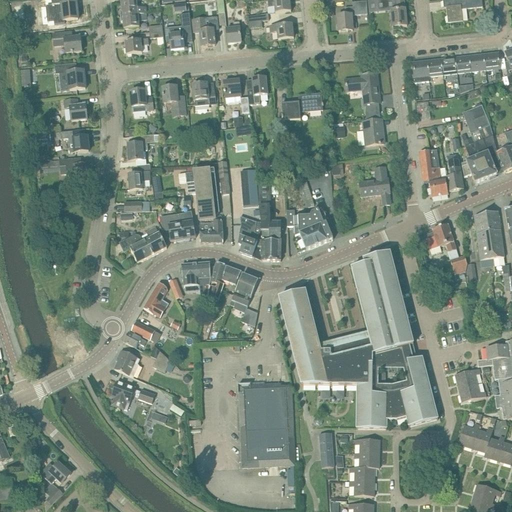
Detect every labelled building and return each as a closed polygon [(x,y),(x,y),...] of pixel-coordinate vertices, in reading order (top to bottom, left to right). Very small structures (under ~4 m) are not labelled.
[(63,22),(68,21),(78,20),(76,3),(65,5),(64,0),(51,0),(53,11),(62,10),(63,22)] [(121,17),(138,15),(146,14),(145,8),(137,9),(136,0),(125,0),(126,3),(121,4),(122,11),(120,12),(121,17)] [(270,2),(269,2),(269,7),(275,7),(276,14),(291,13),(290,5),(289,5),(288,0),(286,0),(274,1),(270,2)] [(386,0),(387,0),(390,0),(395,0),(397,12),(391,12),(392,28),(399,28),(401,28),(407,27),(405,10),(403,0),(386,0)] [(457,0),(452,1),(452,0),(443,1),(444,9),(446,8),(448,25),(463,23),(461,10),(483,8),(481,0),(457,0)] [(351,16),(352,19),(353,17),(368,16),(367,2),(352,3),(353,8),(345,9),(345,16),(351,16)] [(139,29),(138,15),(121,17),(121,23),(123,23),(124,30),(139,29)] [(180,28),(165,30),(165,37),(169,36),(171,51),(184,50),(184,44),(193,43),(190,15),(178,16),(180,28)] [(248,24),(261,23),(268,22),(268,16),(248,18),(248,24)] [(351,16),(345,16),(338,17),(339,33),(353,32),(352,30),(352,25),(352,19),(351,16)] [(193,22),(193,23),(194,33),(200,33),(202,48),(215,47),(215,44),(216,43),(215,41),(214,41),(213,32),(207,32),(206,20),(193,22)] [(226,31),(227,35),(228,45),(241,44),(239,24),(233,25),(234,30),(226,31)] [(277,32),(278,41),(294,39),(293,31),(292,31),(291,26),(292,26),(277,27),(277,28),(270,29),(271,33),(277,32)] [(71,33),(51,35),(53,48),(65,47),(66,54),(82,53),(80,38),(72,39),(71,33)] [(142,54),(141,47),(149,46),(148,40),(125,42),(127,56),(142,54)] [(484,56),(486,71),(499,70),(500,70),(498,54),(484,56)] [(484,56),(470,58),(471,73),(486,71),(484,56)] [(470,58),(455,59),(457,75),(471,73),(470,58)] [(457,75),(455,59),(441,61),(443,76),(457,75)] [(441,61),(427,62),(429,78),(443,76),(441,61)] [(429,78),(427,62),(413,64),(413,63),(413,64),(415,80),(415,79),(429,78)] [(70,92),(76,91),(86,90),(84,72),(71,73),(71,65),(55,67),(56,76),(66,75),(66,84),(69,83),(70,92)] [(29,70),(21,71),(23,87),(31,86),(29,70)] [(364,106),(370,105),(380,104),(377,75),(366,76),(367,82),(362,82),(362,79),(345,81),(346,91),(363,90),(364,106)] [(249,107),(261,106),(260,97),(268,96),(266,79),(252,80),(253,91),(247,91),(248,98),(249,107)] [(249,107),(248,98),(241,99),(241,97),(241,92),(240,82),(224,83),(225,93),(226,105),(241,103),(243,114),(250,113),(249,107)] [(216,105),(215,102),(214,92),(208,93),(207,85),(193,86),(194,102),(208,101),(209,106),(216,105)] [(467,87),(459,88),(460,95),(468,92),(467,87)] [(186,111),(185,108),(184,98),(178,99),(177,88),(162,89),(164,105),(172,104),(173,112),(186,111)] [(449,97),(459,95),(458,89),(448,90),(449,97)] [(146,99),(145,91),(130,93),(132,108),(133,114),(153,112),(152,99),(146,99)] [(323,112),(322,105),(322,95),(298,97),(299,104),(282,105),(283,118),(282,118),(282,120),(283,120),(283,123),(301,122),(300,114),(323,112),(324,120),(331,119),(331,111),(323,112)] [(72,122),(77,122),(87,121),(86,106),(78,107),(77,101),(64,102),(65,109),(70,109),(72,122)] [(423,121),(432,120),(428,102),(415,104),(417,115),(422,114),(423,121)] [(486,116),(482,106),(475,109),(479,119),(486,116)] [(380,112),(366,113),(367,123),(372,122),(381,121),(380,112)] [(242,120),(235,121),(235,129),(243,128),(242,120)] [(366,147),(374,146),(384,145),(383,132),(381,132),(380,122),(382,122),(382,121),(381,121),(372,122),(367,123),(363,123),(366,147)] [(156,126),(150,122),(146,128),(152,132),(156,126)] [(496,153),(497,153),(490,127),(471,135),(475,144),(468,147),(467,144),(464,146),(471,161),(462,165),(462,168),(464,179),(471,176),(475,185),(497,176),(496,174),(497,173),(496,171),(501,170),(501,172),(503,171),(503,173),(504,173),(496,153)] [(343,128),(334,129),(335,140),(345,139),(344,128),(343,128)] [(73,132),(61,134),(61,141),(74,139),(75,154),(89,153),(87,138),(74,139),(73,132)] [(505,150),(497,153),(496,153),(504,173),(511,169),(511,132),(505,135),(509,146),(504,148),(505,150)] [(49,142),(49,135),(39,136),(40,146),(50,145),(49,142)] [(138,167),(144,167),(142,152),(148,152),(147,144),(155,144),(154,136),(141,137),(141,145),(128,146),(130,163),(137,162),(138,167)] [(448,196),(448,193),(447,186),(446,179),(440,180),(436,151),(419,154),(423,184),(429,183),(432,199),(448,196)] [(68,175),(68,183),(90,181),(88,165),(77,166),(77,160),(60,162),(61,176),(68,175)] [(258,240),(252,258),(262,262),(281,262),(281,223),(270,223),(270,207),(271,206),(270,186),(280,185),(279,160),(255,161),(258,186),(259,207),(261,226),(260,231),(262,231),(263,238),(267,239),(267,241),(263,241),(258,240)] [(451,177),(446,178),(447,183),(449,193),(464,191),(463,190),(462,181),(461,175),(459,162),(448,163),(449,166),(451,177)] [(332,176),(340,176),(339,165),(331,166),(332,176)] [(360,185),(360,188),(361,198),(382,196),(383,207),(390,206),(389,195),(390,195),(388,181),(386,181),(385,169),(375,171),(376,182),(360,185)] [(215,225),(215,245),(223,245),(223,222),(221,222),(221,220),(216,221),(216,218),(220,214),(214,172),(194,173),(194,174),(189,174),(190,184),(187,185),(188,196),(197,195),(200,223),(214,222),(215,225)] [(255,173),(240,175),(243,208),(258,207),(255,173)] [(141,175),(138,176),(128,176),(130,192),(143,191),(141,175)] [(298,178),(308,208),(314,207),(304,176),(298,178)] [(220,181),(222,196),(230,195),(228,180),(220,181)] [(161,185),(154,186),(155,194),(162,193),(161,185)] [(142,213),(142,203),(124,204),(125,213),(142,213)] [(295,212),(287,212),(287,228),(295,228),(295,237),(300,235),(302,242),(294,245),(298,255),(308,251),(312,249),(312,250),(322,245),(333,241),(333,240),(326,224),(324,225),(323,222),(324,221),(325,219),(326,217),(325,216),(324,214),(323,213),(321,213),(319,213),(318,211),(312,214),(310,217),(295,218),(295,212)] [(179,216),(181,225),(183,242),(190,241),(189,240),(196,239),(194,229),(192,213),(186,214),(179,216)] [(489,234),(493,261),(505,259),(498,213),(485,215),(488,234),(489,234)] [(488,234),(485,215),(474,217),(481,263),(493,261),(489,234),(488,234)] [(121,225),(131,224),(130,216),(120,217),(121,225)] [(183,242),(181,225),(174,226),(172,216),(166,217),(169,233),(171,243),(177,242),(177,243),(183,242)] [(260,231),(261,226),(261,228),(255,227),(255,222),(240,218),(241,227),(242,230),(240,229),(239,237),(240,238),(239,246),(242,247),(241,252),(242,254),(242,255),(252,258),(258,240),(258,235),(260,235),(260,231)] [(215,245),(215,225),(201,225),(201,245),(215,245)] [(456,251),(448,226),(432,231),(435,239),(427,242),(430,251),(446,246),(449,253),(456,251)] [(144,251),(148,259),(167,250),(160,235),(159,235),(156,228),(146,233),(148,237),(144,240),(148,248),(144,251)] [(148,248),(144,240),(143,240),(145,243),(141,245),(136,235),(125,240),(138,265),(148,259),(144,251),(148,248)] [(305,292),(279,298),(301,387),(357,387),(357,431),(387,431),(387,422),(397,422),(407,419),(409,428),(438,421),(422,359),(417,360),(415,355),(416,355),(416,354),(415,354),(414,349),(414,348),(413,348),(413,346),(390,254),(364,260),(365,266),(352,269),(356,288),(360,287),(362,292),(361,292),(374,344),(366,346),(378,371),(404,372),(407,383),(393,387),(377,387),(378,371),(366,346),(365,342),(321,353),(305,292)] [(465,273),(467,267),(464,258),(450,262),(454,277),(465,273)] [(210,264),(196,265),(197,288),(198,288),(198,289),(202,289),(202,288),(212,287),(212,285),(210,264)] [(209,289),(208,298),(219,301),(224,286),(221,285),(222,282),(226,268),(227,267),(216,264),(213,274),(215,275),(212,285),(218,287),(216,291),(209,289)] [(197,288),(196,265),(182,266),(182,267),(181,267),(183,289),(197,288)] [(226,268),(222,282),(234,287),(233,288),(235,289),(236,287),(241,273),(226,268)] [(508,268),(502,268),(504,285),(511,285),(508,268)] [(475,274),(468,275),(469,284),(476,283),(475,274)] [(242,276),(239,285),(234,296),(230,306),(230,307),(234,308),(235,304),(247,308),(258,282),(242,276)] [(169,284),(174,296),(181,293),(176,281),(169,284)] [(159,284),(143,309),(160,320),(169,306),(162,302),(168,293),(167,289),(159,284)] [(229,295),(225,304),(230,306),(234,296),(229,295)] [(241,323),(255,329),(258,315),(247,310),(241,323)] [(180,326),(173,322),(170,327),(177,331),(180,326)] [(132,332),(141,337),(150,342),(155,333),(137,324),(132,332)] [(142,340),(138,338),(129,333),(123,343),(136,350),(139,345),(144,348),(146,343),(141,341),(142,340)] [(495,397),(495,404),(496,410),(502,409),(503,421),(508,421),(511,420),(511,341),(510,342),(511,342),(505,343),(506,346),(486,349),(488,361),(484,362),(485,367),(478,368),(478,369),(493,367),(495,382),(498,381),(500,396),(495,397)] [(121,352),(118,359),(120,360),(115,371),(129,377),(133,379),(139,367),(138,366),(140,361),(137,360),(130,357),(121,352)] [(172,363),(161,354),(153,368),(165,374),(172,363)] [(458,390),(477,386),(475,377),(480,376),(479,370),(455,377),(458,390)] [(136,390),(117,383),(111,398),(115,399),(112,407),(124,411),(126,403),(130,405),(134,394),(140,396),(138,400),(152,405),(155,397),(141,392),(141,393),(135,391),(136,390)] [(242,469),(295,467),(292,387),(281,388),(281,385),(264,386),(265,388),(239,389),(242,469)] [(479,395),(477,386),(458,390),(462,404),(486,398),(484,394),(479,395)] [(168,411),(180,418),(183,412),(171,406),(168,411)] [(161,416),(159,423),(165,425),(167,419),(161,416)] [(472,451),(479,427),(475,425),(473,430),(464,427),(458,447),(472,451)] [(480,427),(479,427),(472,451),(485,455),(492,431),(488,430),(487,435),(478,432),(480,427)] [(485,455),(484,459),(498,463),(503,444),(505,439),(501,438),(499,443),(491,440),(493,431),(492,431),(485,455)] [(331,435),(319,436),(322,470),(334,469),(331,435)] [(0,462),(9,458),(0,437),(0,462)] [(505,439),(503,444),(498,463),(511,467),(511,464),(511,445),(511,447),(503,444),(505,439)] [(359,455),(379,456),(380,442),(355,441),(355,447),(359,447),(359,455)] [(379,456),(359,455),(359,456),(354,456),(354,461),(359,461),(359,469),(375,470),(379,470),(379,456)] [(59,465),(55,469),(50,465),(42,473),(42,477),(52,486),(57,480),(62,485),(71,475),(59,465)] [(375,470),(359,469),(359,470),(349,470),(349,475),(354,475),(354,484),(374,484),(375,470)] [(176,471),(173,475),(179,480),(182,476),(176,471)] [(0,501),(13,500),(10,479),(0,480),(0,501)] [(374,484),(354,484),(349,484),(349,489),(354,489),(353,498),(374,498),(374,484)] [(492,505),(495,497),(500,498),(501,493),(477,486),(473,500),(492,505)] [(52,506),(62,495),(57,490),(46,501),(52,506)] [(492,505),(473,500),(469,511),(489,511),(491,510),(496,511),(497,507),(492,505)]
